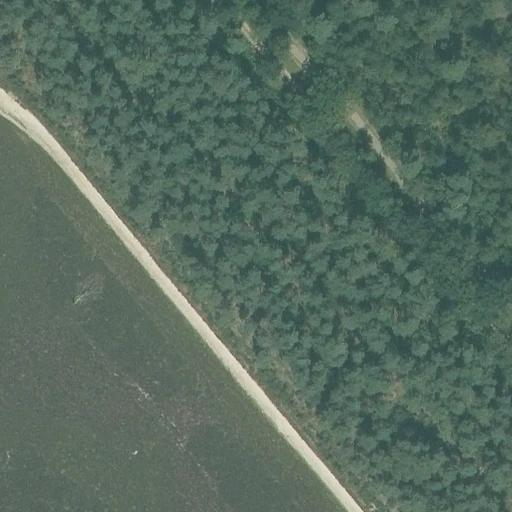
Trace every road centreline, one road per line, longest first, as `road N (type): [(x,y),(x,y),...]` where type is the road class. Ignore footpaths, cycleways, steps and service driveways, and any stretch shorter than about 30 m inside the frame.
road 1 (track): [(356,511),(30,121),(0,101)]
road 2 (track): [(219,0),(511,345)]
